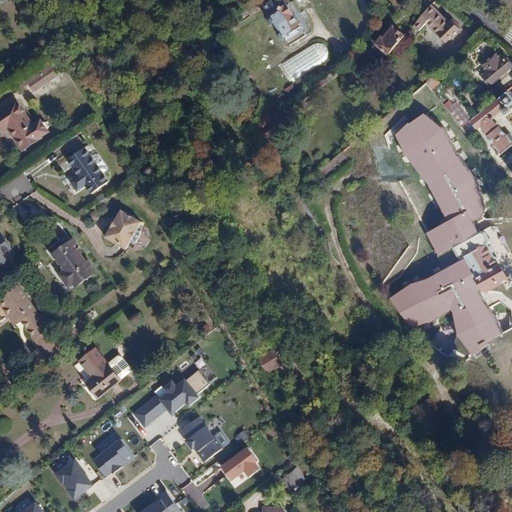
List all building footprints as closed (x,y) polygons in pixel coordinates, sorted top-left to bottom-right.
[(272,0),(267,4),(269,7),(266,10),(288,40),(294,35),(297,40),(309,31),(285,0),(272,0)] [(444,44),(459,29),(451,21),(448,24),(429,6),(428,7),(412,26),(418,31),(424,24),(444,44)] [(228,27),(225,23),(213,32),(216,35),(228,27)] [(475,24),(464,36),(470,41),(481,29),(475,24)] [(374,43),(387,54),(403,36),(392,26),(381,38),(379,37),(374,43)] [(493,51),(474,67),(480,74),(478,75),(488,86),(511,66),(502,56),(500,58),(493,51)] [(63,77),(57,68),(34,83),(40,92),(63,77)] [(491,96),(496,102),(508,91),(501,88),(491,96)] [(511,144),(506,137),(505,137),(495,124),(496,119),(506,110),(509,114),(511,110),(511,109),(510,107),(511,105),(511,96),(509,93),(478,118),(484,127),(482,129),(496,146),(493,148),(501,159),(511,151),(511,144)] [(6,128),(20,152),(37,142),(23,118),(25,117),(17,105),(0,115),(0,125),(3,130),(6,128)] [(254,120),(260,129),(271,122),(264,113),(254,120)] [(422,114),(392,135),(415,168),(447,222),(422,233),(434,255),(477,234),(471,222),(476,218),(483,212),(470,177),(444,133),(422,114)] [(181,121),(173,125),(179,139),(188,135),(181,121)] [(276,129),(271,122),(260,129),(259,130),(263,139),(276,129)] [(105,179),(86,152),(68,164),(79,180),(71,185),(78,196),(86,190),(87,191),(105,179)] [(141,222),(120,210),(103,238),(124,250),(136,230),(141,222)] [(0,264),(5,261),(4,259),(1,254),(10,248),(0,233),(0,264)] [(92,277),(87,270),(90,268),(87,264),(85,266),(78,256),(81,255),(75,246),(73,248),(70,244),(52,257),(64,274),(60,277),(68,288),(72,286),(74,289),(92,277)] [(454,340),(468,356),(501,334),(491,313),(482,299),(477,291),(506,281),(483,246),(388,297),(410,329),(449,313),(454,340)] [(46,331),(18,290),(0,301),(0,306),(14,326),(20,322),(32,341),(46,331)] [(275,348),(260,357),(269,371),(283,363),(275,348)] [(120,386),(96,356),(81,369),(93,384),(87,390),(99,404),(120,386)] [(166,410),(171,415),(184,403),(187,407),(199,397),(177,371),(151,392),(153,394),(166,410)] [(153,394),(132,413),(146,428),(166,410),(153,394)] [(193,450),(203,462),(222,448),(196,413),(176,428),(184,439),(182,440),(191,452),(193,450)] [(417,413),(410,418),(424,438),(431,433),(417,413)] [(133,459),(120,440),(91,460),(104,479),(133,459)] [(248,478),(259,469),(254,461),(256,460),(246,445),(219,465),(230,481),(243,471),(248,478)] [(72,499),(93,485),(74,459),(54,473),(72,499)] [(309,492),(298,477),(286,486),(298,501),(309,492)] [(140,511),(180,511),(167,493),(165,494),(140,511)] [(41,511),(34,502),(20,511),(41,511)]
